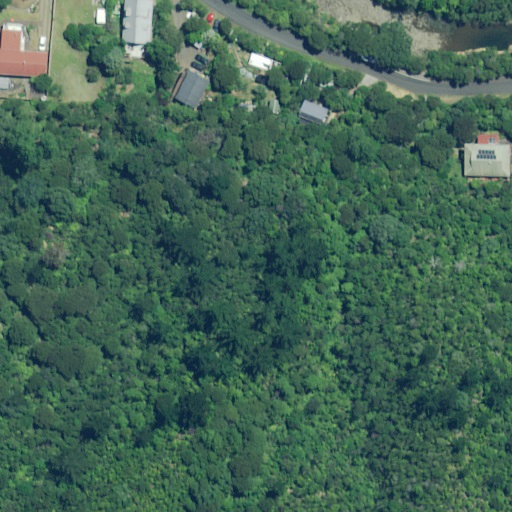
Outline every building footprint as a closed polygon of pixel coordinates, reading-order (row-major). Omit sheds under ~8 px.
[(129,42),(129,55),(146,56),(147,43),(152,43),(154,0),(125,0),(123,41),(129,42)] [(106,9),(97,9),(97,23),(106,23),(106,9)] [(24,25),(9,24),(8,31),(2,31),(1,49),(0,48),(0,73),(46,77),(48,52),(22,50),(24,25)] [(274,59),(254,51),(249,64),(268,72),(274,59)] [(211,80),(190,69),(175,99),(196,109),(211,80)] [(9,79),(0,78),(0,96),(8,97),(9,79)] [(335,83),(335,91),(359,92),(359,84),(335,83)] [(282,100),(271,98),(269,111),(280,113),(282,100)] [(330,108),(306,100),(300,118),(313,122),(323,126),(330,108)] [(260,104),(242,103),(241,114),(259,115),(260,104)] [(511,145),(467,144),(466,175),(510,176),(511,145)]
